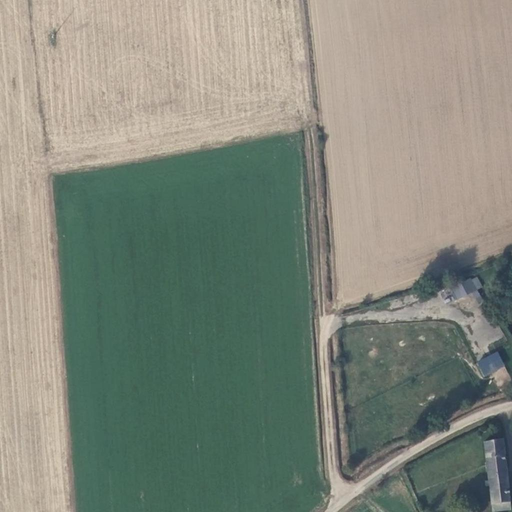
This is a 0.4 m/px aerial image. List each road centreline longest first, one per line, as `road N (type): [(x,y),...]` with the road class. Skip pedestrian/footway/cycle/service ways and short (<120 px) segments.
road 1 (track): [(322,331),(311,126)]
road 2 (unclassified): [(511,403),(451,425),(336,507)]
road 3 (unclassified): [(336,507),(322,331),(336,323)]
